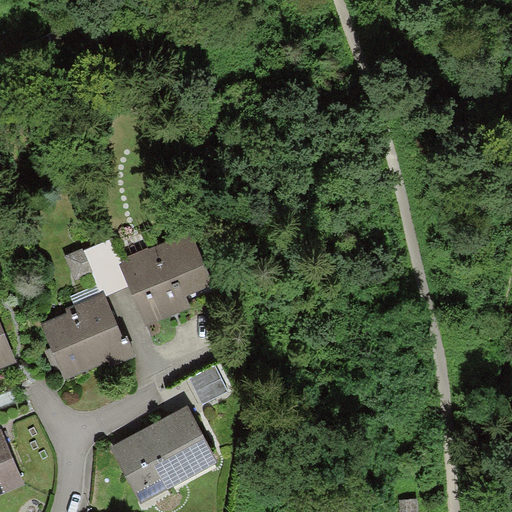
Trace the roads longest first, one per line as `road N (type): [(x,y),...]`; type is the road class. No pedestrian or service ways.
road 1 (track): [(335,0),(424,281),(458,511)]
road 2 (residential): [(66,511),(85,428),(197,344)]
